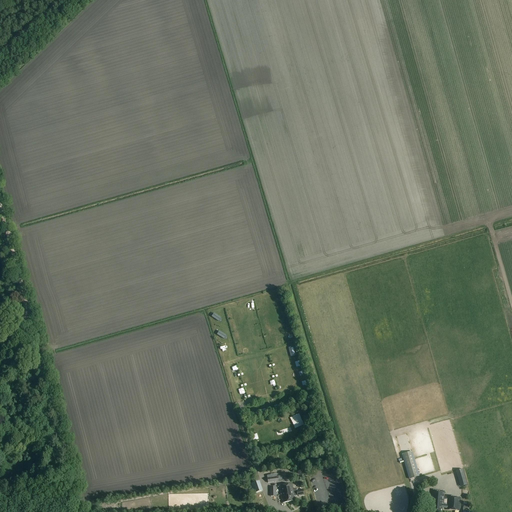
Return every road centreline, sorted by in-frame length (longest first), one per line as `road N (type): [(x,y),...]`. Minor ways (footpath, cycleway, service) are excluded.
road 1 (track): [(82,511),(25,290)]
road 2 (track): [(0,348),(24,319),(25,290),(0,201)]
